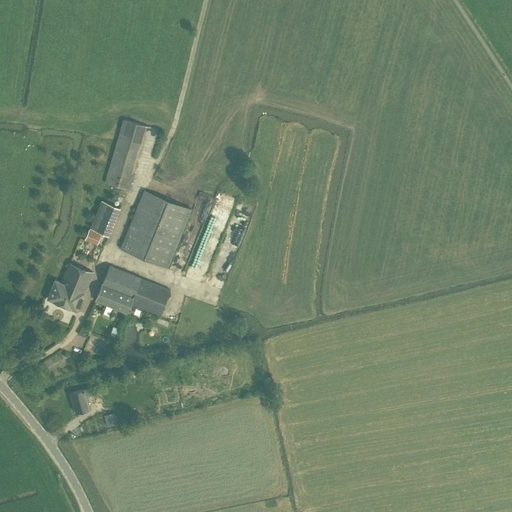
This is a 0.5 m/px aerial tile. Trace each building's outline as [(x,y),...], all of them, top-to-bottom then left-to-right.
[(105,182),(130,189),(149,126),(124,119),(105,182)] [(191,208),(157,194),(144,189),(120,247),(168,266),(191,208)] [(90,227),(109,235),(121,207),(102,199),(90,227)] [(90,229),(86,238),(98,243),(101,234),(90,229)] [(48,298),(78,311),(94,271),(70,262),(62,281),(56,279),(48,298)] [(133,296),(130,303),(160,315),(171,289),(110,264),(102,283),(133,296)] [(96,298),(127,311),(130,303),(133,296),(102,283),(96,298)] [(101,396),(98,384),(85,388),(86,391),(91,390),(93,398),(101,396)] [(76,412),(91,408),(86,391),(85,388),(70,392),(76,412)] [(118,422),(115,412),(105,415),(108,425),(118,422)]
